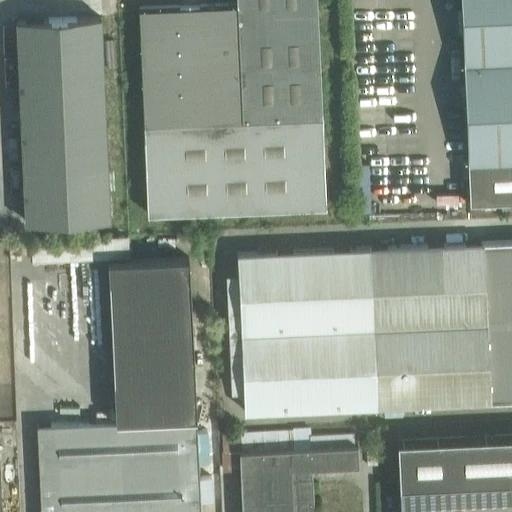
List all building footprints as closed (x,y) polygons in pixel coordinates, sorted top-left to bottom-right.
[(325,203),(316,0),(236,0),(237,3),(139,7),(147,213),(325,203)] [(511,0),(460,0),(467,160),(469,202),(511,199),(511,0)] [(25,220),(109,217),(101,16),(17,20),(25,220)] [(106,236),(106,239),(107,257),(129,256),(128,235),(106,236)] [(31,240),(32,261),(95,258),(94,239),(47,242),(47,239),(31,240)] [(244,411),(511,398),(511,239),(368,246),(372,325),(240,331),(244,411)] [(240,331),(372,325),(368,246),(237,252),(240,331)] [(115,420),(37,423),(40,511),(200,511),(198,461),(208,460),(207,428),(197,429),(189,257),(108,260),(115,420)] [(315,511),(313,466),(359,463),(358,445),(354,445),(353,432),(311,434),(311,426),(222,431),(222,450),(221,450),(222,470),(240,469),(241,511),(315,511)] [(367,464),(378,463),(377,442),(376,442),(375,428),(366,429),(367,443),(366,443),(367,464)] [(511,511),(511,433),(397,439),(400,511),(511,511)]
